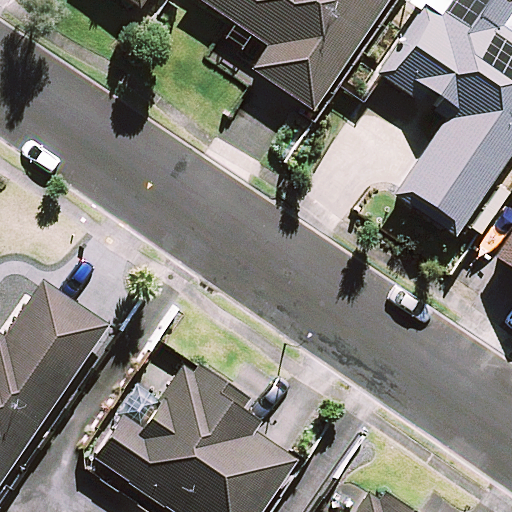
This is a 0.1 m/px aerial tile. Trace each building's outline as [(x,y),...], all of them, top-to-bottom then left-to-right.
[(117,0),(135,12),(142,0),(117,0)] [(245,73),(307,114),(383,0),(187,0),(261,49),(245,73)] [(389,200),(450,241),(511,149),(511,38),(498,30),(511,8),(511,0),(447,0),(436,18),(419,7),(372,77),(410,102),(416,93),(436,106),(430,116),(440,123),(389,200)] [(511,224),(489,259),(511,275),(511,224)] [(0,479),(102,327),(37,284),(1,338),(0,337),(0,479)] [(88,461),(164,511),(255,511),(291,459),(250,432),(254,425),(235,413),(244,399),(194,366),(188,375),(177,367),(136,429),(117,417),(88,461)] [(407,511),(380,494),(374,503),(364,496),(353,511),(407,511)]
